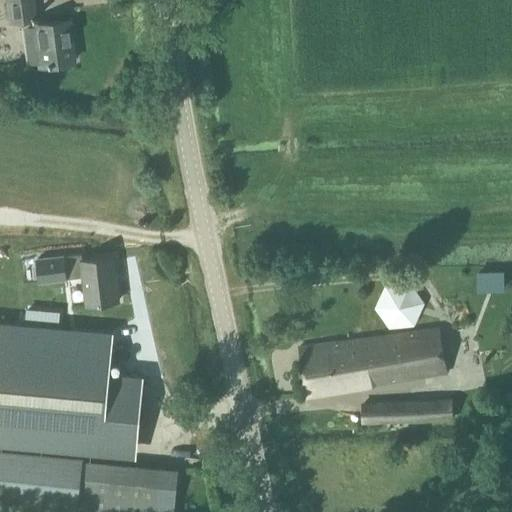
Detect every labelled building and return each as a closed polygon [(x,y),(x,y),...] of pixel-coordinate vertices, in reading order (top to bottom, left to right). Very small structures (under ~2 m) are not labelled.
[(4,0),(8,23),(34,20),(31,0),(4,0)] [(66,20),(32,25),(35,47),(37,47),(40,64),(38,64),(38,66),(72,61),(69,41),(67,41),(64,22),(67,21),(66,20)] [(83,274),(86,303),(118,299),(113,256),(81,259),(80,253),(64,255),(66,276),(83,274)] [(114,331),(0,320),(0,444),(136,457),(142,375),(109,371),(114,331)] [(335,341),(299,347),(307,395),(446,371),(438,328),(336,346),(335,341)] [(364,403),(364,421),(453,417),(452,399),(364,403)] [(78,460),(0,452),(0,501),(74,508),(78,460)] [(173,511),(178,470),(80,461),(76,509),(112,511),(173,511)]
